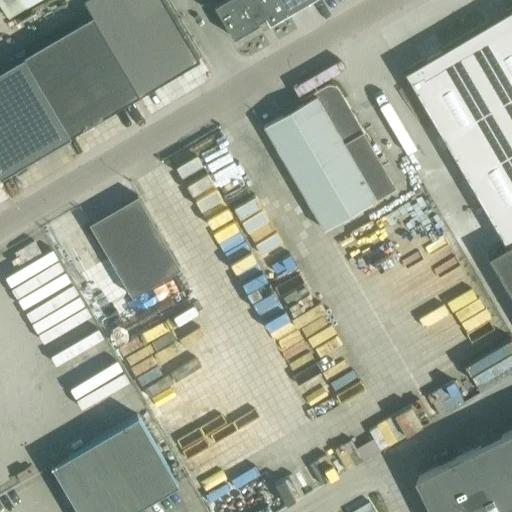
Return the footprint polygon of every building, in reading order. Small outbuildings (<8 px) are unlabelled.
[(39,0),(0,0),(0,2),(9,18),(39,0)] [(83,0),(92,14),(138,94),(196,60),(160,0),(83,0)] [(219,0),(213,4),(232,37),(265,18),(268,23),(290,11),(304,2),(307,0),(219,0)] [(511,6),(403,71),(505,245),(487,255),(511,298),(511,6)] [(0,174),(99,117),(138,94),(92,14),(0,68),(0,174)] [(323,228),(395,186),(362,131),(363,130),(338,87),(335,85),(332,83),(328,83),(325,84),(300,98),(302,102),(262,124),(323,228)] [(131,295),(179,267),(137,194),(88,222),(131,295)] [(126,511),(177,482),(137,413),(50,464),(78,511),(126,511)] [(511,511),(511,428),(419,475),(436,511),(511,511)] [(258,476),(215,500),(221,511),(250,511),(272,500),(258,476)] [(374,511),(368,501),(348,511),(374,511)]
